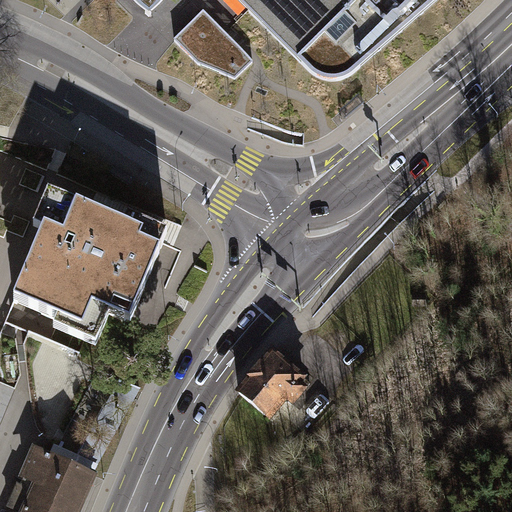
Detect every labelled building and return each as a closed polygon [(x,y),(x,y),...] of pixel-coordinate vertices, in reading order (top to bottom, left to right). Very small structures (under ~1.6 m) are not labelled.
[(130,0),(149,19),(168,1),(167,0),(130,0)] [(236,0),(313,76),(316,78),(318,80),(322,81),(326,82),(330,83),(335,83),(339,82),(343,82),(348,80),(351,77),(439,0),(236,0)] [(204,17),(174,45),(198,69),(235,84),(252,66),(204,17)] [(130,185),(134,179),(115,167),(111,174),(130,185)] [(48,195),(42,210),(51,214),(58,199),(48,195)] [(130,324),(168,235),(144,225),(140,234),(124,227),(58,199),(51,214),(42,210),(34,230),(43,234),(14,303),(57,321),(78,330),(74,339),(96,348),(109,316),(130,324)] [(140,234),(144,225),(128,218),(124,227),(140,234)] [(53,329),(74,339),(78,330),(57,321),(53,329)] [(273,353),(239,393),(269,419),(287,399),(293,404),(310,384),(273,353)] [(124,382),(92,438),(104,445),(139,389),(124,382)] [(77,511),(93,475),(92,475),(106,445),(104,445),(92,438),(67,425),(51,457),(35,449),(29,463),(33,465),(22,489),(18,487),(9,508),(18,511),(77,511)]
